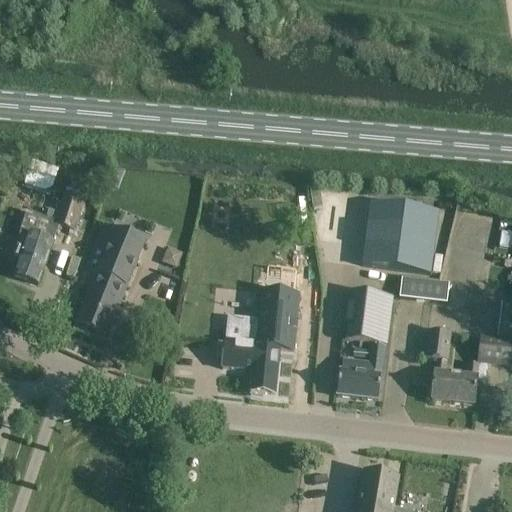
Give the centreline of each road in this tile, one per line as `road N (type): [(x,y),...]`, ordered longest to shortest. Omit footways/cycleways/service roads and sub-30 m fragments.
road 1 (primary): [(0,106),(511,149)]
road 2 (tertiary): [(511,448),(129,404),(63,375)]
road 3 (residential): [(16,511),(63,375)]
